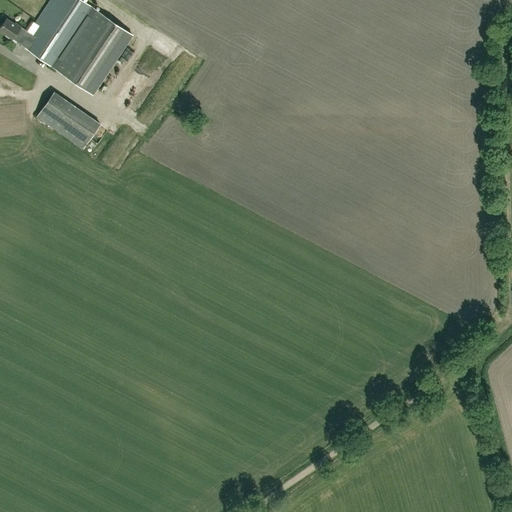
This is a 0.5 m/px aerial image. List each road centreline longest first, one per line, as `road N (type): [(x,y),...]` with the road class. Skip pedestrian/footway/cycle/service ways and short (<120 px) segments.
road 1 (track): [(508,316),(485,346),(253,511)]
road 2 (track): [(511,27),(504,63),(508,316)]
